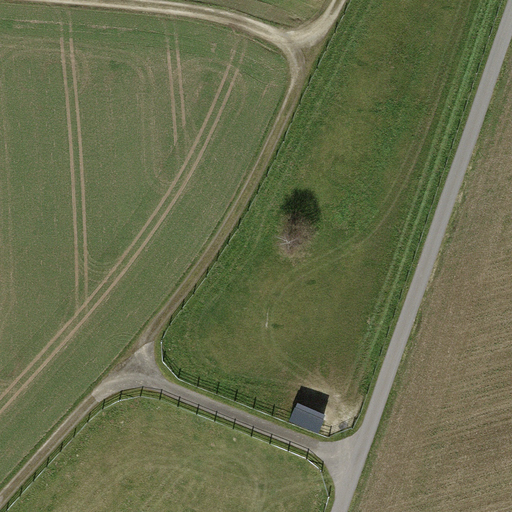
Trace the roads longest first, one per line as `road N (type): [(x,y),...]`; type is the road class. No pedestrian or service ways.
road 1 (track): [(1,511),(124,370),(222,232),(338,0)]
road 2 (unclassified): [(340,511),(511,5)]
road 3 (track): [(355,466),(124,370)]
road 4 (track): [(83,0),(256,24),(313,48)]
